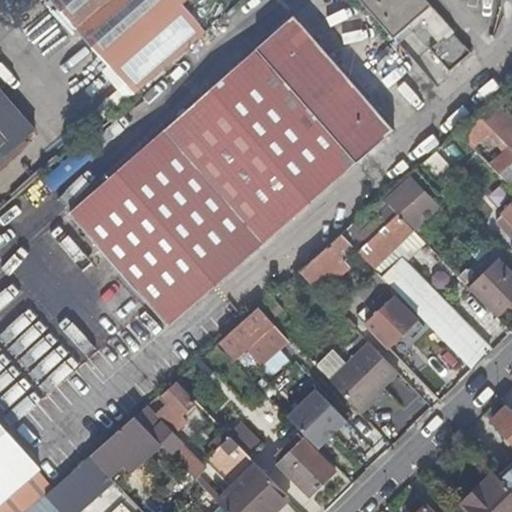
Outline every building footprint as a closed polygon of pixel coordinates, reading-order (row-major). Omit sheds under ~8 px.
[(39,102),(76,145),(243,0),(0,0),(0,56),(29,90),(39,102)] [(422,0),(356,0),(397,47),(410,35),(424,50),(448,29),(422,0)] [(291,17),(254,49),(354,164),(391,132),(291,17)] [(354,164),(254,49),(238,63),(65,213),(166,328),(354,164)] [(457,54),(451,59),(460,68),(465,64),(457,54)] [(29,90),(6,99),(17,110),(39,102),(29,90)] [(0,157),(33,129),(17,110),(6,99),(0,91),(0,157)] [(458,133),(471,147),(485,134),(504,153),(490,167),(499,175),(511,163),(511,120),(493,102),(458,133)] [(381,198),(389,207),(412,231),(441,206),(410,174),(381,198)] [(511,204),(494,221),(508,236),(511,233),(511,234),(511,246),(511,247),(511,248),(511,204)] [(360,236),(351,226),(340,236),(354,250),(372,268),(404,238),(412,231),(389,207),(360,236)] [(412,231),(404,238),(413,247),(421,240),(412,231)] [(329,248),(299,272),(315,288),(330,275),(336,281),(350,267),(344,261),(354,250),(340,236),(329,248)] [(497,261),(468,288),(497,318),(506,309),(511,302),(511,274),(511,275),(497,261)] [(395,263),(381,277),(471,370),(485,356),(415,284),(417,281),(407,272),(405,274),(395,263)] [(377,315),(366,326),(388,348),(418,319),(402,304),(397,310),(393,306),(386,313),(389,317),(385,322),(377,315)] [(258,308),(218,344),(233,359),(245,348),(261,365),(288,339),(258,308)] [(368,344),(329,382),(357,411),(397,373),(368,344)] [(439,351),(428,362),(446,379),(457,367),(439,351)] [(174,383),(159,396),(168,405),(155,418),(146,409),(135,418),(161,445),(195,480),(205,470),(173,435),(187,423),(181,417),(194,404),(174,383)] [(316,391),(287,418),(317,449),(346,421),(316,391)] [(511,412),(506,406),(491,420),(507,437),(511,442),(511,443),(509,447),(511,450),(511,468),(502,479),(511,489),(511,412)] [(104,469),(111,477),(124,465),(131,473),(161,445),(135,418),(134,418),(91,456),(104,469)] [(241,424),(229,436),(250,457),(262,446),(241,424)] [(53,489),(36,469),(0,426),(0,511),(27,511),(44,497),(53,489)] [(271,511),(287,497),(222,431),(208,445),(217,455),(207,465),(232,490),(218,504),(222,508),(225,511),(271,511)] [(503,441),(509,447),(511,443),(511,442),(507,437),(503,441)] [(303,440),(278,465),(309,497),(334,472),(303,440)] [(44,497),(58,511),(68,511),(111,477),(104,469),(91,456),(53,489),(44,497)] [(511,511),(511,489),(502,479),(496,475),(467,503),(475,511),(511,511)] [(454,511),(439,496),(427,508),(425,506),(417,511),(454,511)] [(58,511),(44,497),(27,511),(58,511)]
